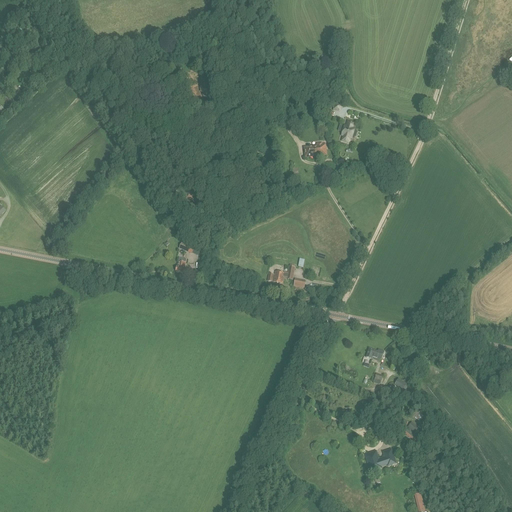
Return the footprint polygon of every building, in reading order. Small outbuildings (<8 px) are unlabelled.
[(25,63),(34,69),(43,53),(34,48),(25,63)] [(0,63),(0,64),(13,72),(17,66),(21,60),(7,52),(4,58),(0,63)] [(29,75),(38,79),(40,74),(31,69),(29,75)] [(11,90),(19,98),(24,94),(15,85),(11,90)] [(332,111),(340,113),(342,106),(334,103),(332,111)] [(324,116),(329,117),(330,116),(333,117),(335,113),(331,112),(331,110),(326,108),(324,116)] [(286,125),(288,131),(303,124),(301,118),(286,125)] [(342,141),(349,143),(350,140),(349,140),(350,135),(353,136),(355,129),(354,128),(355,123),(348,121),(347,126),(345,125),(342,136),(344,136),(342,141)] [(304,148),(305,158),(327,155),(325,144),(322,144),(322,143),(317,144),(317,146),(304,148)] [(188,246),(182,243),(180,248),(192,254),(192,253),(194,249),(195,245),(189,243),(188,246)] [(186,262),(184,261),(184,259),(179,258),(179,262),(178,261),(177,271),(179,272),(181,273),(182,272),(185,272),(186,262)] [(274,282),(283,284),(284,277),(287,278),(287,279),(293,280),(294,275),(295,267),(289,266),(288,274),(285,273),(276,271),(275,275),(269,274),(268,281),(273,282),(274,282)] [(372,359),(379,362),(380,359),(382,359),(384,352),(380,350),(379,352),(369,349),(367,358),(372,360),(372,359)] [(373,383),(380,385),(382,380),(383,376),(377,373),(375,378),(373,383)] [(401,389),(403,390),(407,384),(406,383),(399,378),(395,385),(401,389)] [(398,396),(401,398),(402,397),(401,396),(403,394),(396,390),(393,395),(397,398),(398,396)] [(406,398),(414,405),(415,404),(415,402),(415,400),(415,399),(409,394),(406,398)] [(412,416),(420,422),(424,416),(421,414),(422,412),(420,411),(418,413),(416,411),(412,416)] [(408,427),(417,435),(422,430),(412,422),(408,427)] [(403,433),(415,442),(417,439),(413,436),(414,435),(407,429),(404,427),(401,430),(404,433),(403,433)] [(365,455),(371,473),(383,469),(382,467),(387,465),(388,467),(397,464),(392,449),(383,452),(384,457),(379,458),(376,451),(365,455)] [(414,495),(418,511),(420,511),(425,511),(421,493),(414,495)]
